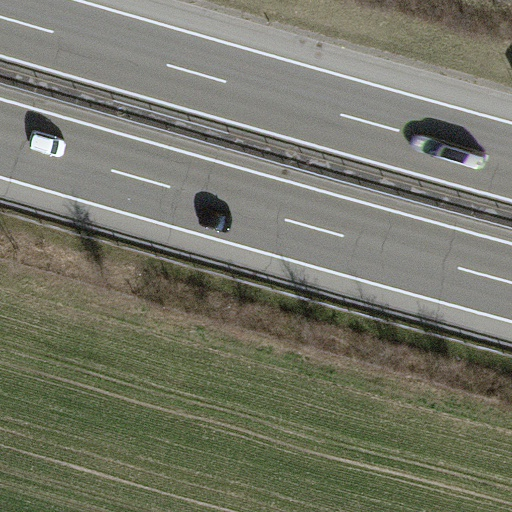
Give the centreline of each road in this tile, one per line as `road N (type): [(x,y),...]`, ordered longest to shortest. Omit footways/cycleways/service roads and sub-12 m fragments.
road 1 (motorway): [(0,140),(511,284)]
road 2 (motorway): [(511,160),(0,16)]
